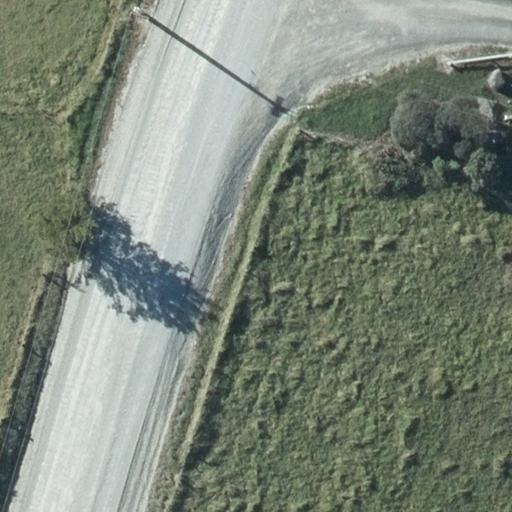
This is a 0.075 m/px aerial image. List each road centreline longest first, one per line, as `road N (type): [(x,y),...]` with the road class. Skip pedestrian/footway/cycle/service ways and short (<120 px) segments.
road 1 (unclassified): [(88,511),(128,377),(216,0)]
road 2 (track): [(320,0),(511,20)]
